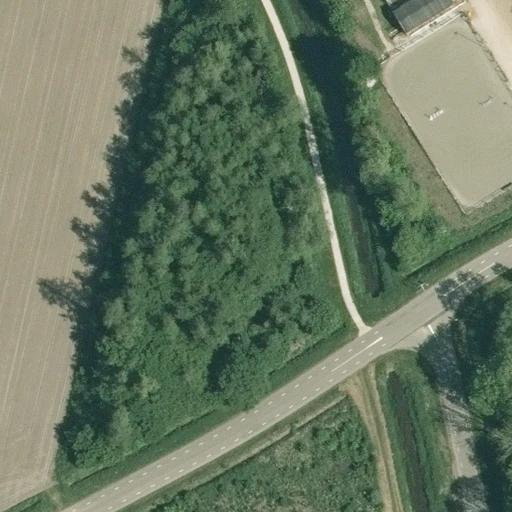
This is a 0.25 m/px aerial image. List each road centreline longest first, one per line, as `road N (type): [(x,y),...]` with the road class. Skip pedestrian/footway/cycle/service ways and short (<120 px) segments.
road 1 (tertiary): [(85,511),(267,413),(423,309)]
road 2 (unclassified): [(477,511),(452,386),(423,309)]
